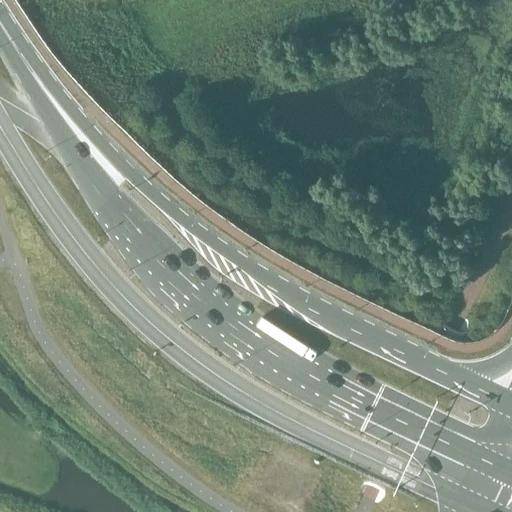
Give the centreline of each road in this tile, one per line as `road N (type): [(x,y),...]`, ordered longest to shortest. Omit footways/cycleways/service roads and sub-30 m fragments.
road 1 (secondary): [(12,43),(79,172),(176,292),(258,352),(478,461)]
road 2 (secondary): [(504,402),(308,308),(200,232),(141,187),(12,43)]
